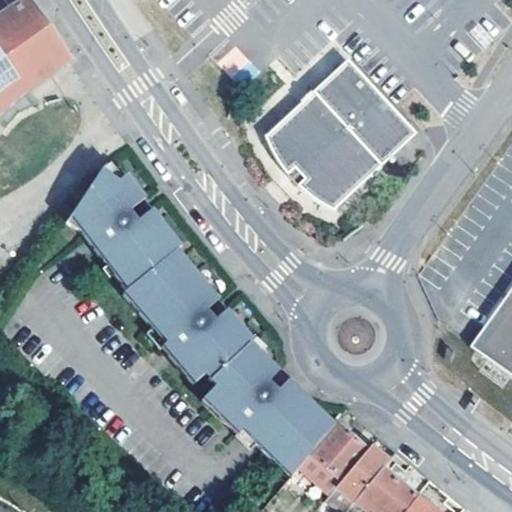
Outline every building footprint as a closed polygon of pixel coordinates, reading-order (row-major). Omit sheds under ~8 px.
[(0,114),(26,92),(29,89),(68,62),(24,0),(20,0),(0,14),(0,114)] [(4,0),(5,1),(0,5),(0,14),(20,0),(4,0)] [(328,209),(364,175),(378,161),(384,168),(419,136),(351,63),(328,86),(317,96),(323,102),(309,115),(272,150),(274,154),(277,159),(280,163),(283,167),(285,171),(289,175),(291,178),(301,189),(304,191),(307,194),(311,197),(315,200),(319,203),(324,206),(328,209)] [(37,105),(26,92),(0,114),(0,121),(6,128),(19,115),(37,105)] [(272,150),(309,115),(323,102),(317,96),(307,105),(270,141),(272,150)] [(378,161),(364,175),(328,209),(337,213),(370,181),(384,168),(378,161)] [(99,171),(115,183),(120,179),(108,164),(99,171)] [(115,183),(99,171),(89,185),(64,223),(80,234),(103,264),(106,262),(113,273),(111,275),(124,292),(120,295),(163,345),(159,348),(190,385),(201,374),(213,387),(199,401),(243,438),(244,437),(289,479),(308,455),(333,426),(310,405),(308,409),(283,385),(273,375),(276,372),(248,344),(243,349),(234,339),(243,331),(225,311),(220,315),(212,305),(216,300),(206,289),(204,291),(194,280),(196,277),(174,252),(135,205),(143,199),(124,175),(120,179),(115,183)] [(179,247),(143,199),(135,205),(174,252),(179,247)] [(511,296),(475,348),(511,374),(511,296)] [(225,311),(216,300),(212,305),(220,315),(225,311)] [(243,331),(234,339),(243,349),(248,344),(251,341),(243,331)] [(333,426),(308,455),(340,482),(366,452),(350,439),(334,425),(333,426)] [(354,505),(389,463),(370,447),(366,452),(340,482),(336,487),(346,497),(333,511),(345,511),(352,504),(354,505)] [(354,505),(363,511),(404,511),(427,482),(411,469),(394,456),(389,463),(354,505)] [(461,511),(463,511),(445,496),(427,482),(404,511),(461,511)]
